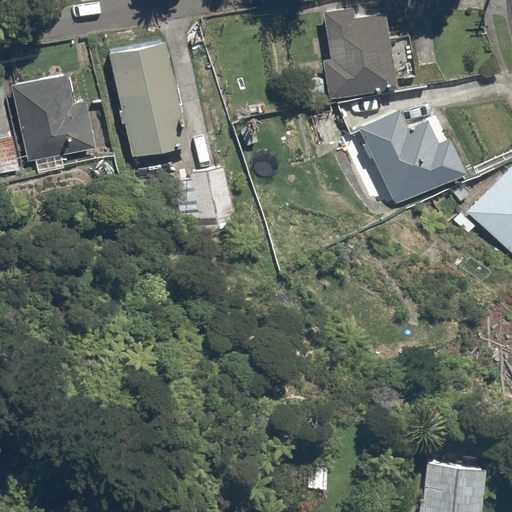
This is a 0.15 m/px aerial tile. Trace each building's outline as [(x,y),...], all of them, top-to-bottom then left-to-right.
[(383,0),(361,0),(326,7),(335,53),(325,55),(332,95),(399,82),(383,0)] [(162,39),(101,55),(127,157),(188,141),(162,39)] [(12,82),(28,174),(69,167),(67,155),(98,149),(89,98),(75,101),(70,72),(12,82)] [(412,122),(404,106),(360,127),(398,209),(472,174),(453,133),(441,139),(429,114),(412,122)] [(15,130),(0,132),(0,173),(23,169),(15,130)] [(511,155),(511,156),(467,208),(511,247),(511,155)] [(224,165),(170,178),(180,220),(234,207),(224,165)] [(484,511),(490,462),(427,456),(421,511),(484,511)]
